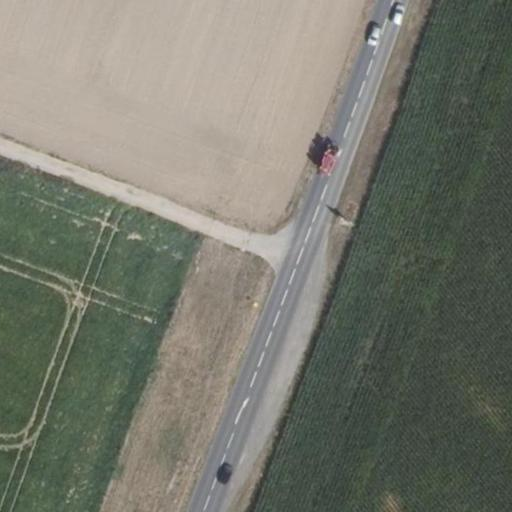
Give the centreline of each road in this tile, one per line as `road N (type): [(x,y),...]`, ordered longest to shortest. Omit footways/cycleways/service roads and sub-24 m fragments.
road 1 (secondary): [(203,511),(395,0)]
road 2 (track): [(0,148),(300,258)]
